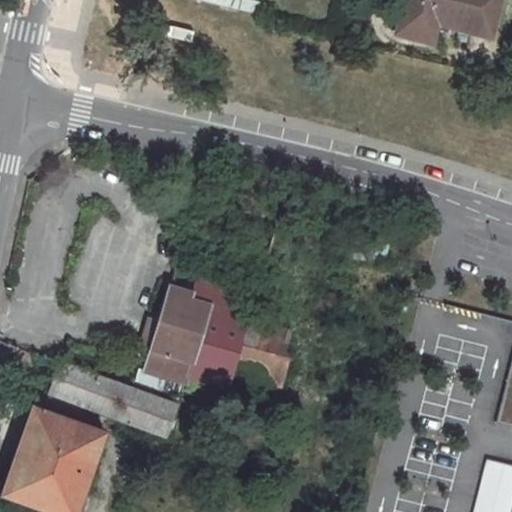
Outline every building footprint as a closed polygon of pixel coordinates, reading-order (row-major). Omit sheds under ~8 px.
[(271,4),(249,0),(198,0),(198,1),(268,15),(271,4)] [(400,30),(400,32),(426,40),(431,22),(490,36),(499,0),(401,0),(394,28),(400,30)] [(511,166),(502,164),(500,177),(511,179),(511,166)] [(192,291),(168,284),(143,370),(229,394),(236,369),(279,381),(293,330),(246,316),(252,295),(196,279),(192,291)] [(167,438),(179,403),(59,363),(47,398),(167,438)] [(511,363),(497,426),(511,429),(511,363)] [(140,371),(135,381),(162,392),(166,381),(140,371)] [(33,406),(2,494),(53,511),(76,511),(104,431),(33,406)] [(511,466),(487,461),(474,511),(509,511),(511,504),(511,466)]
